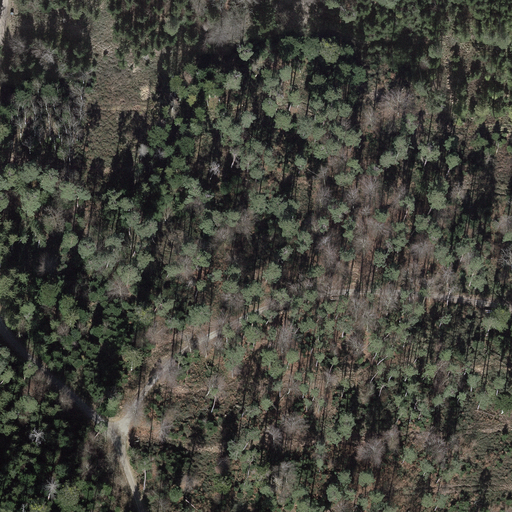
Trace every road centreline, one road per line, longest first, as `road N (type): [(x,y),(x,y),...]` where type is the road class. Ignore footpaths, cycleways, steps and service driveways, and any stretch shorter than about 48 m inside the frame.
road 1 (track): [(116,437),(210,320),(264,295),(338,285),(511,308)]
road 2 (track): [(0,321),(116,437),(142,511)]
